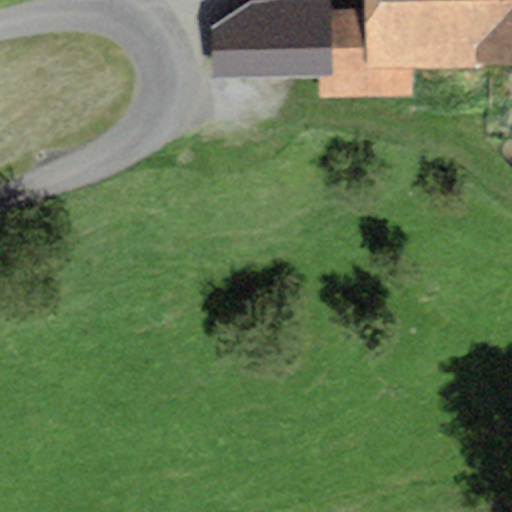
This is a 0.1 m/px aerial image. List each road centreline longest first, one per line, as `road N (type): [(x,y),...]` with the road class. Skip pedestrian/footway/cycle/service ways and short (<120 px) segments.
road 1 (residential): [(0,199),(126,140),(165,109),(186,58),(181,28),(166,8),(143,0)]
road 2 (residential): [(119,0),(0,21)]
